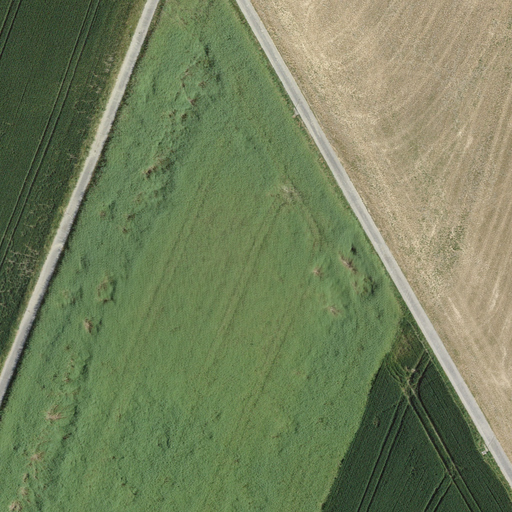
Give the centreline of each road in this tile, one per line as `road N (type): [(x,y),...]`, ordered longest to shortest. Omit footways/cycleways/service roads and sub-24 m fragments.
road 1 (track): [(511,487),(230,0)]
road 2 (track): [(151,0),(0,385)]
